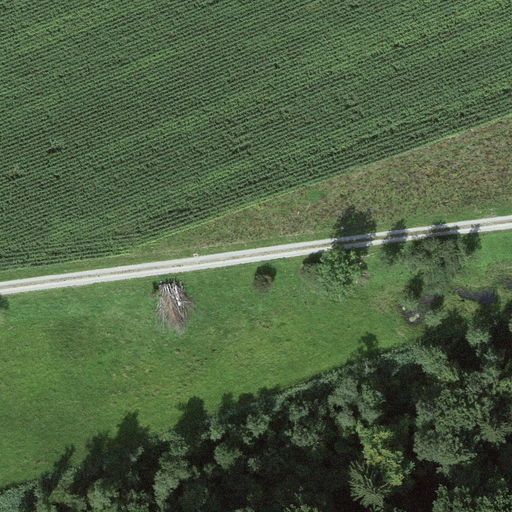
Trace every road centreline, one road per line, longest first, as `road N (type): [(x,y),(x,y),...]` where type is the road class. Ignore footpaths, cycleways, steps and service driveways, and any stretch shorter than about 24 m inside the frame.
road 1 (track): [(0,290),(511,221)]
road 2 (track): [(380,511),(511,461)]
